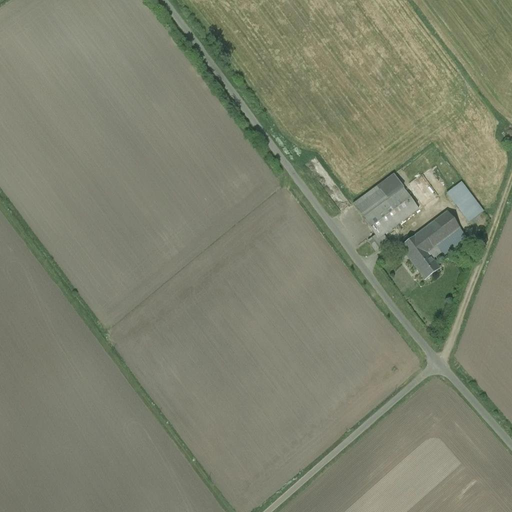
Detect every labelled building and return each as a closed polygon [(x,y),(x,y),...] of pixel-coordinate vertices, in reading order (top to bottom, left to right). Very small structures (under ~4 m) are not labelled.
[(482,213),(460,184),(447,194),(468,223),(482,213)] [(377,188),(353,205),(362,218),(386,200),(377,188)] [(402,188),(386,200),(402,221),(418,210),(402,188)] [(386,200),(362,218),(375,235),(378,239),(383,236),(402,221),(386,200)] [(446,213),(400,247),(424,280),(439,269),(431,259),(439,253),(442,256),(465,239),(446,213)] [(375,235),(367,241),(375,252),(383,246),(378,240),(378,239),(375,235)] [(378,239),(378,240),(383,246),(388,242),(383,236),(378,239)]
